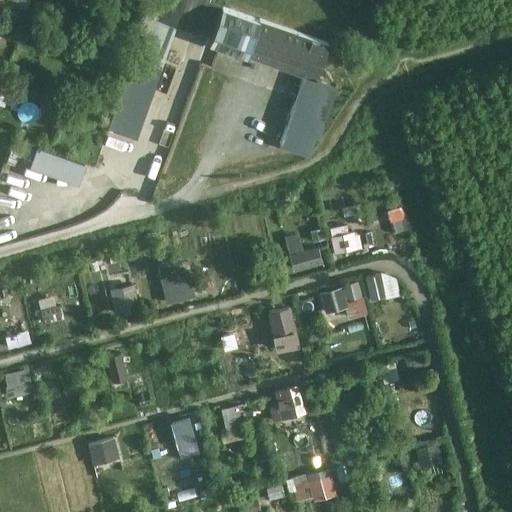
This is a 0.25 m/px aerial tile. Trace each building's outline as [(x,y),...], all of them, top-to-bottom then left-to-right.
[(212,0),(151,0),(106,124),(132,134),(173,24),(232,46),(244,11),(212,0)] [(326,41),(244,11),(232,46),(301,71),(277,140),(301,148),(321,120),(333,82),(313,75),(326,41)] [(225,47),(217,68),(244,77),(251,56),(225,47)] [(46,144),(37,166),(86,183),(96,162),(46,144)] [(319,263),(317,245),(299,247),(298,232),(283,233),(286,266),(319,263)] [(190,269),(165,273),(170,302),(195,298),(190,269)] [(397,270),(370,272),(372,295),(399,293),(397,270)] [(319,288),(325,310),(346,304),(349,317),(368,312),(358,278),(319,288)] [(121,315),(145,310),(140,282),(115,287),(121,315)] [(269,348),(295,344),(290,304),(264,308),(269,348)] [(132,352),(113,354),(117,388),(135,387),(132,352)] [(35,368),(10,371),(13,396),(38,393),(35,368)] [(93,463),(120,453),(112,432),(85,443),(93,463)] [(419,464),(444,461),(442,440),(416,443),(419,464)] [(297,501),(338,492),(332,465),(291,475),(297,501)]
